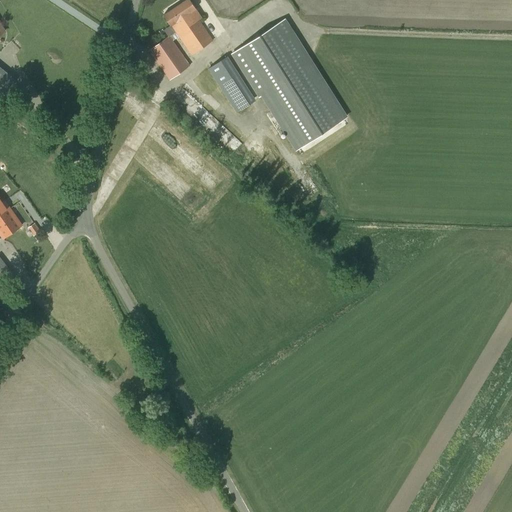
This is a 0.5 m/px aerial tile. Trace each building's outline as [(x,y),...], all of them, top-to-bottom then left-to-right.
[(213,40),(198,19),(201,17),(196,9),(190,0),(184,0),(163,15),(192,55),(213,40)] [(285,18),(279,22),(267,29),(267,30),(231,53),(260,97),(295,151),(348,116),(294,32),(285,18)] [(168,36),(148,50),(169,80),(190,65),(173,41),(169,35),(168,36)] [(256,100),(227,56),(208,68),(236,113),(256,100)] [(0,99),(16,81),(0,67),(0,99)] [(221,102),(225,100),(218,89),(215,91),(221,102)] [(0,235),(2,239),(22,225),(5,200),(2,202),(0,199),(0,235)] [(0,283),(4,288),(17,278),(0,256),(0,283)]
